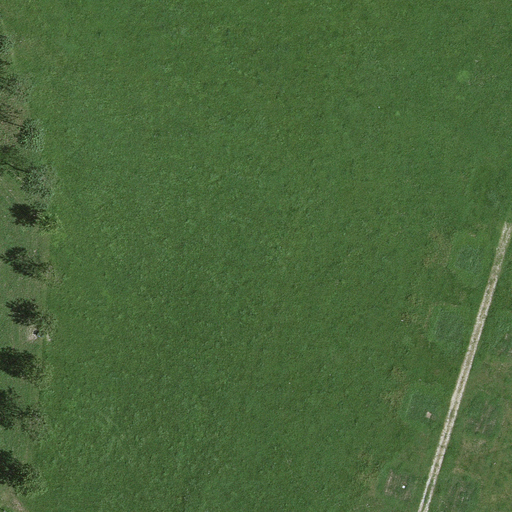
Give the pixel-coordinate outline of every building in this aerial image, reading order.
[(446,268),(479,280),(492,246),(458,234),(446,268)] [(436,301),(427,335),(461,344),(470,310),(436,301)] [(489,356),(511,362),(511,320),(499,318),(489,356)] [(411,385),(401,419),(435,428),(445,394),(411,385)] [(477,395),(465,434),(498,443),(510,405),(477,395)] [(409,505),(420,469),(386,460),(375,495),(409,505)] [(441,511),(477,511),(485,484),(451,475),(441,511)]
